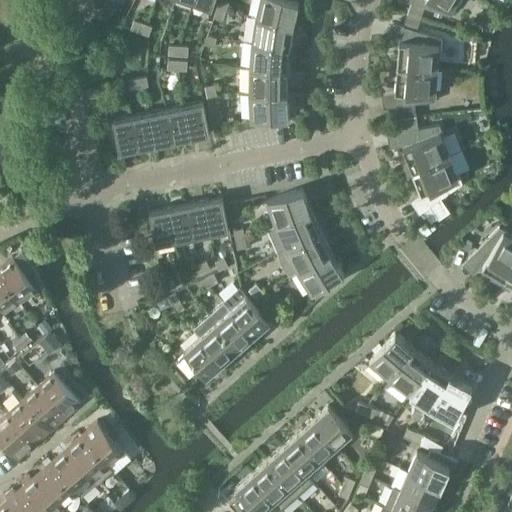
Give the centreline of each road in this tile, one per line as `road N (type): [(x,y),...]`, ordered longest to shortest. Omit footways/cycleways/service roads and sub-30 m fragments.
road 1 (residential): [(90,189),(360,135)]
road 2 (residential): [(511,330),(465,302),(407,241)]
road 3 (residential): [(360,135),(355,64),(369,0)]
road 4 (residential): [(511,336),(462,451)]
road 5 (residential): [(117,306),(90,189)]
